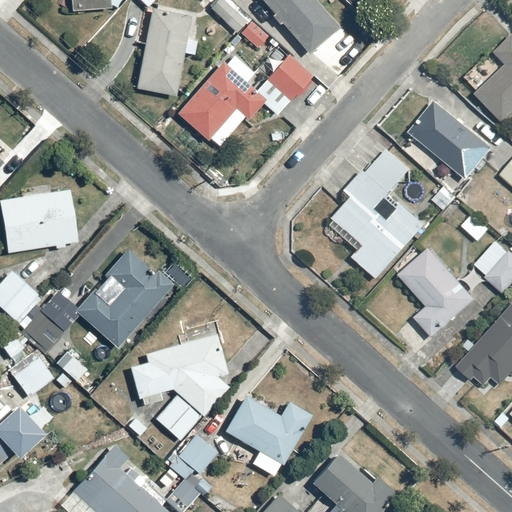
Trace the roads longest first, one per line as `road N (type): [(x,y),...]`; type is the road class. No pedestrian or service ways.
road 1 (residential): [(224,250),(511,498)]
road 2 (residential): [(451,0),(224,250)]
road 3 (residential): [(0,44),(224,250)]
